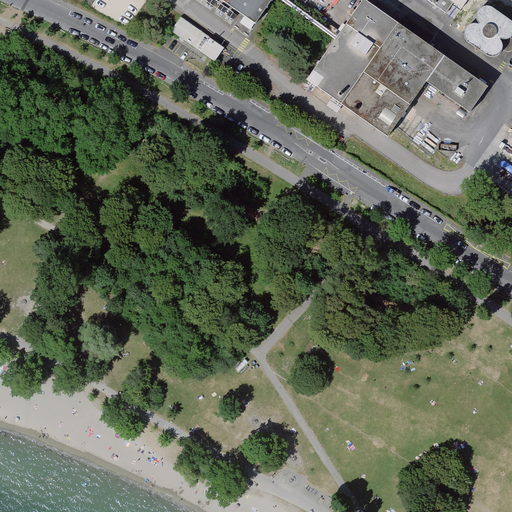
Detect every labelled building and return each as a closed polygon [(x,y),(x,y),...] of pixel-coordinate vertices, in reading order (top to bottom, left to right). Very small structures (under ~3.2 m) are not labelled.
[(274,0),(220,0),(256,25),(274,0)] [(471,0),(427,0),(448,14),(455,5),(464,11),(471,0)] [(493,92),(367,4),(348,30),(308,86),(390,144),(430,88),(474,118),(493,92)] [(463,41),(466,44),(489,59),(493,61),(497,60),(501,59),(503,55),(505,52),(504,48),(502,44),(499,41),(503,42),(507,42),(511,40),(511,38),(511,25),(509,23),(492,12),(488,10),(484,9),(480,11),(477,13),(475,17),(475,21),(476,25),(479,28),(475,26),(471,26),(467,27),(464,30),(462,33),(462,37),(463,41)] [(225,50),(181,20),(172,33),(216,63),(225,50)]
